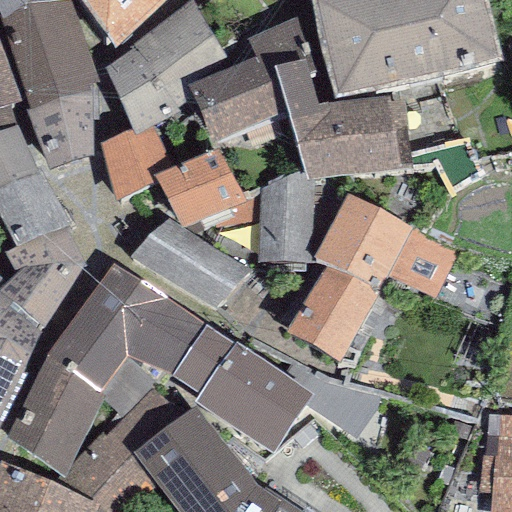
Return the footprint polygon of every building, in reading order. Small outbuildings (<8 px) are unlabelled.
[(0,0),(0,18),(1,19),(30,0),(0,0)] [(29,111),(95,89),(99,76),(69,0),(30,0),(1,19),(29,111)] [(79,0),(115,49),(165,0),(79,0)] [(485,0),(309,0),(335,100),(499,64),(485,0)] [(131,51),(177,108),(193,99),(188,86),(230,70),(191,1),(129,49),(131,51)] [(212,144),(284,111),(273,68),(305,60),(311,57),(299,17),(248,39),(256,60),(230,70),(188,86),(193,99),(212,144)] [(0,109),(8,106),(22,103),(0,45),(0,109)] [(177,108),(131,51),(104,70),(132,131),(134,136),(153,126),(180,113),(177,108)] [(273,68),(284,111),(303,171),(306,181),(313,180),(410,171),(403,102),(390,102),(390,98),(318,105),(305,60),(273,68)] [(95,89),(29,111),(25,112),(49,170),(92,157),(95,89)] [(0,133),(15,127),(8,106),(0,109),(0,133)] [(173,169),(153,126),(134,136),(132,131),(100,145),(115,203),(157,183),(154,178),(173,169)] [(15,127),(0,133),(0,188),(37,169),(15,127)] [(173,169),(154,178),(157,183),(180,228),(245,204),(216,150),(173,169)] [(69,226),(37,169),(0,188),(0,218),(15,248),(64,228),(69,226)] [(308,262),(313,180),(306,181),(303,171),(259,190),(257,262),(308,262)] [(455,254),(346,195),(314,260),(326,266),(284,333),(339,362),(382,278),(433,303),(455,254)] [(0,363),(24,375),(43,328),(0,293),(0,291),(6,283),(0,278),(0,218),(0,363)] [(247,273),(166,222),(128,259),(215,309),(247,273)] [(64,228),(15,248),(3,254),(15,276),(6,283),(0,291),(0,293),(43,328),(84,266),(64,228)] [(169,375),(203,325),(113,264),(47,358),(97,393),(126,354),(169,375)] [(203,325),(169,375),(198,395),(232,344),(203,325)] [(235,340),(232,344),(198,395),(194,402),(272,453),(313,391),(235,340)] [(97,393),(47,358),(6,440),(63,478),(103,397),(97,393)] [(0,420),(24,375),(0,363),(0,420)] [(154,391),(62,491),(102,510),(106,511),(108,511),(149,471),(139,458),(185,421),(154,391)] [(295,511),(256,486),(192,408),(185,421),(139,458),(149,471),(178,511),(295,511)] [(511,511),(511,416),(489,416),(479,492),(490,492),(489,511),(511,511)] [(62,491),(1,464),(0,465),(0,511),(100,511),(102,510),(62,491)]
